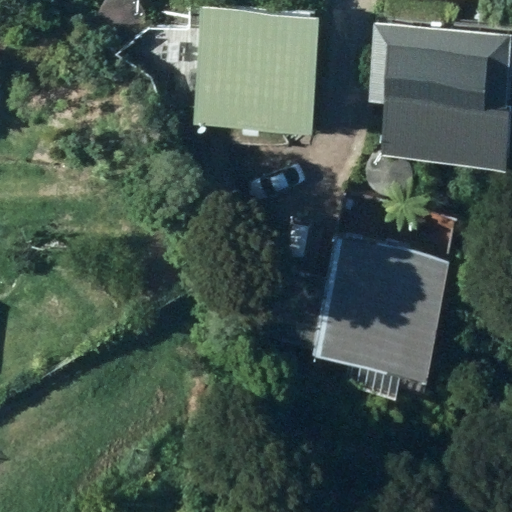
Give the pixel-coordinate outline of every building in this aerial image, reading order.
[(198,9),(191,126),(305,133),(312,16),(198,9)] [(373,12),(369,86),(382,86),(380,140),(500,145),(505,18),(373,12)] [(246,181),(290,182),(290,161),(246,161),(246,181)] [(311,364),(421,386),(444,266),(337,246),(330,282),(269,270),(255,338),(313,349),(311,364)] [(47,333),(20,308),(0,329),(0,359),(12,371),(47,333)]
